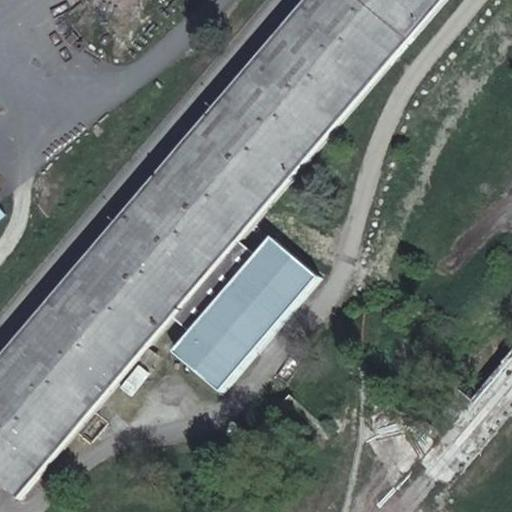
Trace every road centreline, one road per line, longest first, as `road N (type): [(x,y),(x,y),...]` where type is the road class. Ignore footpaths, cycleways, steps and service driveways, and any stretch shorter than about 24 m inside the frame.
road 1 (unknown): [(468,0),(389,107),(322,300),(264,366),(215,414),(114,440),(2,511)]
road 2 (unknown): [(0,314),(276,0)]
road 3 (unknown): [(198,0),(119,68),(36,123),(0,58)]
